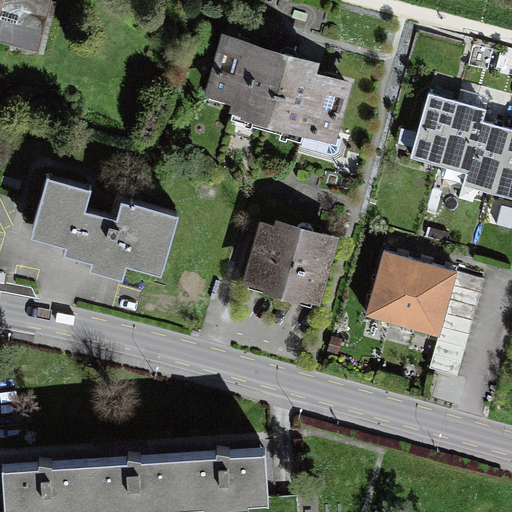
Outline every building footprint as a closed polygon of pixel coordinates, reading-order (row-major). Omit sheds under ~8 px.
[(0,0),(0,41),(36,51),(49,4),(32,0),(0,0)] [(331,135),(346,83),(319,75),(318,78),(312,76),(315,63),(294,57),(292,54),(284,52),(281,53),(225,37),(210,90),(235,98),(233,105),(248,110),(247,113),(254,114),(252,120),(282,129),(283,126),(290,127),(291,124),(305,128),(300,145),(332,154),(336,152),(340,138),(331,135)] [(469,103),(457,100),(452,98),(428,92),(412,148),(441,156),(442,156),(468,163),(465,176),(492,183),(493,183),(511,188),(511,127),(509,127),(488,121),(482,120),(485,107),(469,103)] [(47,173),(33,224),(68,234),(64,249),(124,266),(128,253),(163,263),(177,212),(131,198),(130,201),(121,198),(116,215),(84,206),(90,186),(47,173)] [(263,223),(249,273),(268,279),(267,281),(316,294),(332,237),(312,231),(313,228),(310,224),(302,222),(298,224),(297,227),(277,221),(276,227),(263,223)] [(445,267),(432,263),(421,260),(408,256),(397,253),(384,249),(368,305),(392,312),(415,319),(416,319),(439,326),(441,326),(441,325),(445,311),(449,298),(453,284),(456,270),(445,267)] [(474,313),(476,305),(478,298),(480,292),(482,285),(484,278),(456,270),(453,284),(449,298),(445,311),(441,325),(441,326),(437,339),(433,353),(429,367),(457,374),(459,366),(461,361),(463,353),(465,347),(466,341),(468,333),(470,327),(472,319),(474,313)] [(185,503),(266,498),(264,447),(229,449),(229,447),(223,446),(216,445),(216,450),(181,453),(141,455),(140,453),(134,452),(128,451),(127,456),(85,459),(52,461),(52,459),(45,458),(39,457),(38,462),(3,464),(6,511),(42,511),(89,509),(185,503)]
